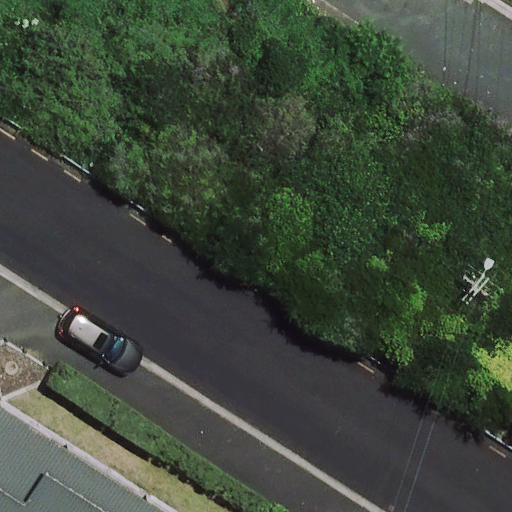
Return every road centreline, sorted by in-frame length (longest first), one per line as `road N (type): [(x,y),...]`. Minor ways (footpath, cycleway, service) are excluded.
road 1 (residential): [(0,189),(486,511)]
road 2 (residential): [(378,0),(511,82)]
